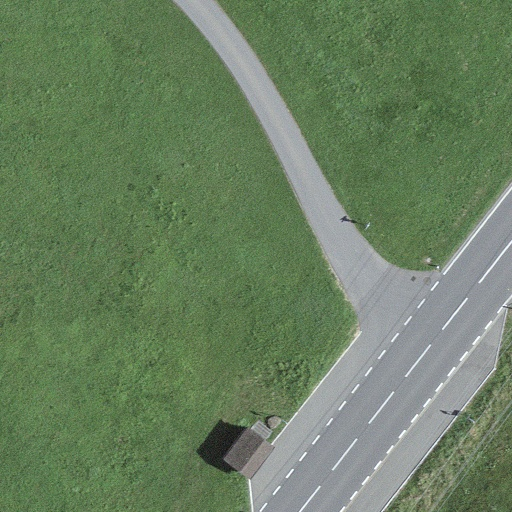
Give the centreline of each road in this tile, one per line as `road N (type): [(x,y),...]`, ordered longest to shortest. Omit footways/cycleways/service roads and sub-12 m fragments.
road 1 (track): [(423,360),(344,245),(276,108),(187,0)]
road 2 (primary): [(511,246),(304,511)]
